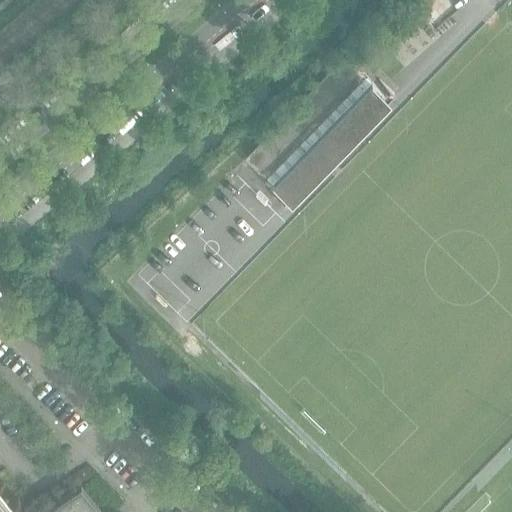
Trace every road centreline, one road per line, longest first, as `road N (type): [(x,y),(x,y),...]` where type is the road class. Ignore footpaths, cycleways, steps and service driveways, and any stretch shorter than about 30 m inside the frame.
road 1 (tertiary): [(0,195),(235,0)]
road 2 (residential): [(195,511),(0,322)]
road 3 (tertiary): [(189,0),(0,156)]
